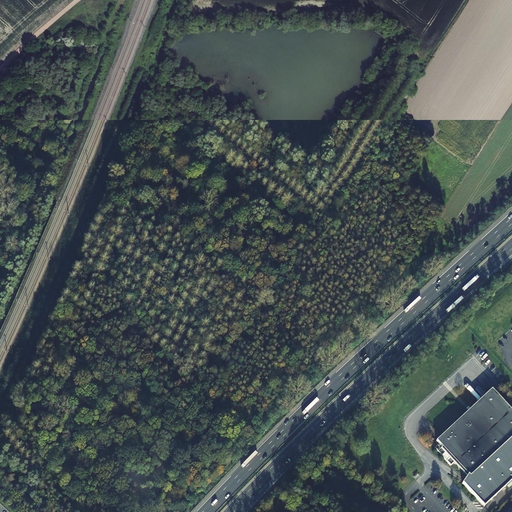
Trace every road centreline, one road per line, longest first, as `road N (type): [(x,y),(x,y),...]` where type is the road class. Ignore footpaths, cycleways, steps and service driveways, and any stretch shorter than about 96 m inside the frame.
road 1 (motorway): [(511,220),(205,511)]
road 2 (motorway): [(231,511),(511,245)]
road 3 (track): [(177,0),(113,170)]
